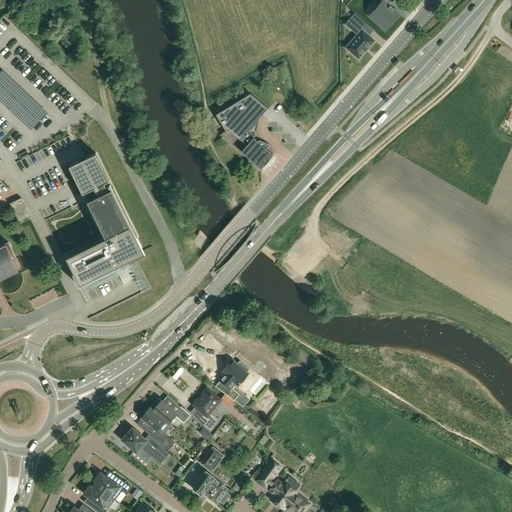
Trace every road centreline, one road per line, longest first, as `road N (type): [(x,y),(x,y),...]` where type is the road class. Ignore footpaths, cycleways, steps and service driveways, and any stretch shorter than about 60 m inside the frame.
road 1 (primary): [(101,385),(181,323),(484,0)]
road 2 (unclassified): [(205,265),(436,0)]
road 3 (unclassified): [(91,104),(166,234),(182,291)]
road 4 (unclassified): [(6,159),(79,307)]
road 5 (residential): [(190,345),(93,442)]
road 6 (unclassified): [(182,291),(128,329),(62,326)]
road 7 (unclassified): [(91,104),(11,29),(0,41)]
